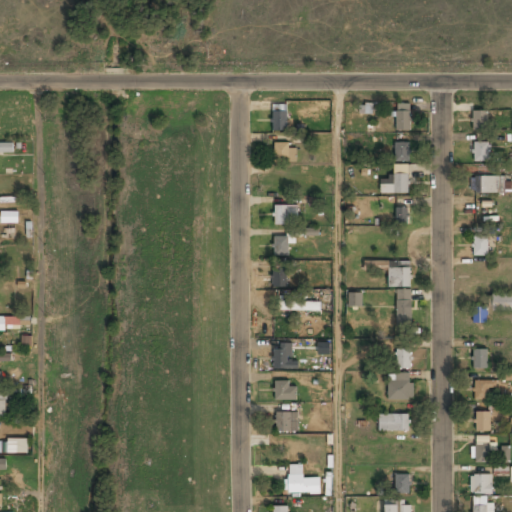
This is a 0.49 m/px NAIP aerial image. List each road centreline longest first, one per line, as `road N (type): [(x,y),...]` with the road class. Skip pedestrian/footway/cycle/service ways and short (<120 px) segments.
road 1 (residential): [(441,511),(441,82)]
road 2 (residential): [(240,511),(239,83)]
road 3 (residential): [(511,82),(239,83)]
road 4 (residential): [(239,83),(0,82)]
